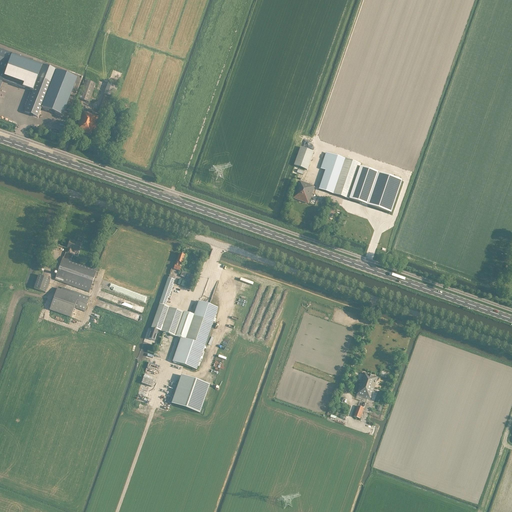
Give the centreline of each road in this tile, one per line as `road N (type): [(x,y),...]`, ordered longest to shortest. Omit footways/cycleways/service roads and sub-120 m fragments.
road 1 (unclassified): [(511,346),(0,167)]
road 2 (primary): [(511,317),(0,138)]
road 3 (unknown): [(374,297),(346,384),(352,420),(363,419),(369,404)]
